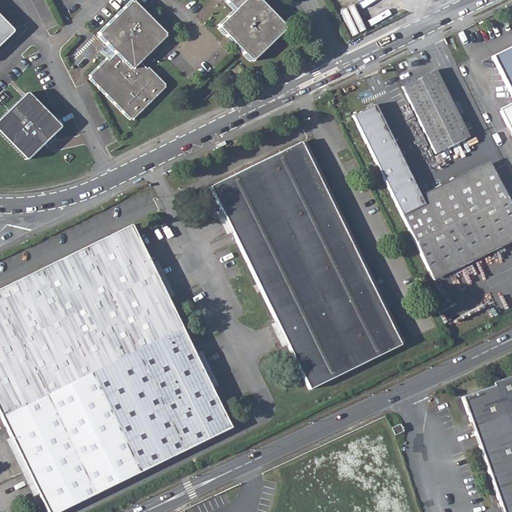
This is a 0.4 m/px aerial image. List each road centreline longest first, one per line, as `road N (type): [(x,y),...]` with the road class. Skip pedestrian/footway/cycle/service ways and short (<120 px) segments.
road 1 (residential): [(31,207),(130,172),(486,0)]
road 2 (residential): [(144,511),(511,339)]
